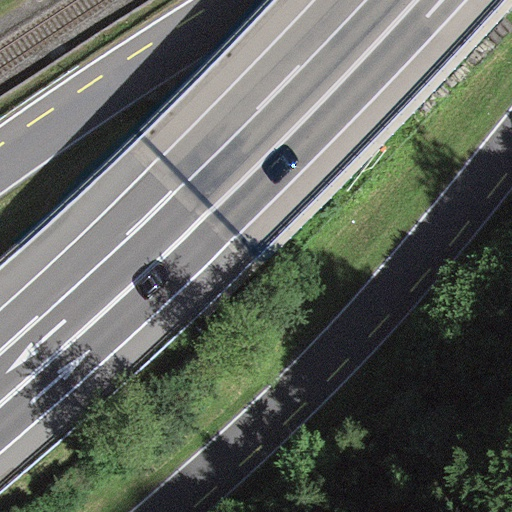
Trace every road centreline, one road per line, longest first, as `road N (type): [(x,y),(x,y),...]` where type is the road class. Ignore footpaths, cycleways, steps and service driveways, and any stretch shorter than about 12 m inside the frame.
road 1 (trunk): [(0,404),(213,209),(416,0)]
road 2 (primary): [(164,511),(327,355),(511,139)]
road 3 (primary): [(242,0),(0,159)]
